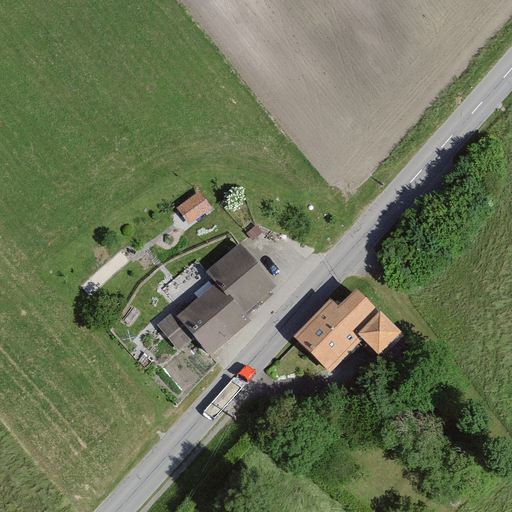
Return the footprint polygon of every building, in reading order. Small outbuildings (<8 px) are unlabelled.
[(200,191),(177,208),(189,225),(212,208),(200,191)] [(256,225),(247,233),(253,240),(262,232),(256,225)] [(216,283),(178,315),(196,337),(212,355),(251,322),(243,312),(276,284),(241,243),(206,272),(216,283)] [(333,300),(295,339),(329,372),(361,339),(380,357),(403,334),(357,289),(340,307),(333,300)] [(180,351),(196,337),(178,315),(174,311),(157,325),(180,351)]
